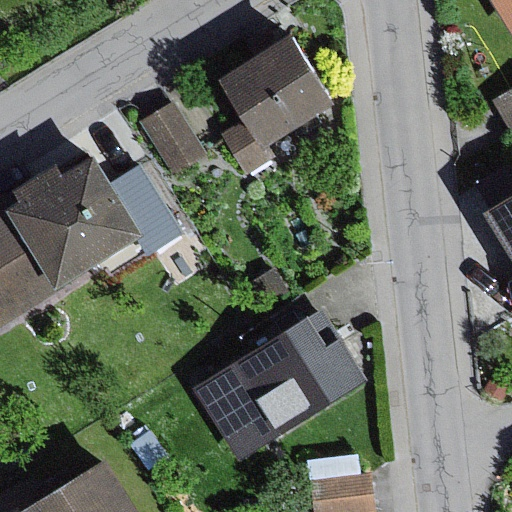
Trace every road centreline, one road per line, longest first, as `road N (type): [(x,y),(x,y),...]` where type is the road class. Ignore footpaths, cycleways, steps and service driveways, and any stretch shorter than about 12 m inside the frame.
road 1 (residential): [(399,0),(452,449)]
road 2 (residential): [(0,138),(222,0)]
